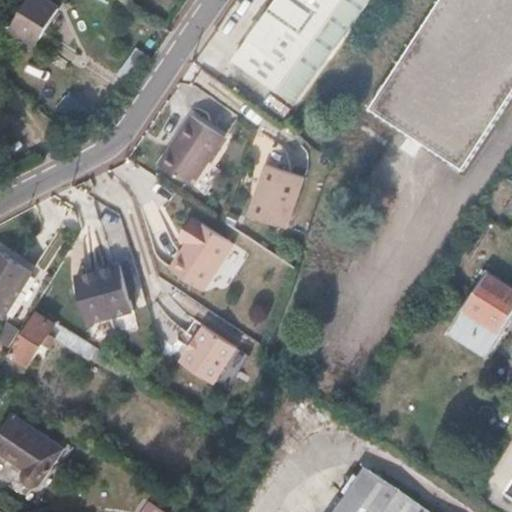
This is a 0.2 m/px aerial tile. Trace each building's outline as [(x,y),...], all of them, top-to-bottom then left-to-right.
[(61,6),(50,0),(29,0),(12,32),(38,47),(61,6)] [(340,0),(272,0),(228,61),(273,93),(340,0)] [(511,95),(511,0),(441,0),(368,111),(461,174),(511,95)] [(223,138),(189,116),(157,167),(191,188),(223,138)] [(302,178),(263,165),(246,216),(285,229),(302,178)] [(180,241),(188,245),(171,273),(203,293),(233,246),(193,220),(180,241)] [(35,276),(1,254),(0,254),(0,314),(7,319),(35,276)] [(125,265),(98,274),(112,322),(132,315),(128,302),(135,299),(129,281),(131,281),(125,265)] [(511,324),(511,283),(494,272),(469,311),(506,334),(511,324)] [(98,274),(71,282),(87,330),(112,322),(98,274)] [(506,334),(469,311),(453,335),(491,358),(506,334)] [(49,347),(55,338),(99,365),(100,362),(138,385),(144,376),(106,353),(56,322),(55,326),(37,315),(12,355),(30,366),(44,344),(49,347)] [(186,351),(190,353),(182,365),(214,386),(237,350),(206,329),(197,342),(193,340),(186,351)] [(45,394),(33,386),(28,394),(40,402),(45,394)] [(19,415),(0,444),(0,451),(30,471),(29,474),(28,478),(29,482),(31,485),(34,488),(38,490),(42,490),(46,489),(49,486),(73,449),(19,415)] [(426,511),(364,470),(335,511),(426,511)] [(164,511),(169,505),(148,491),(133,511),(164,511)]
